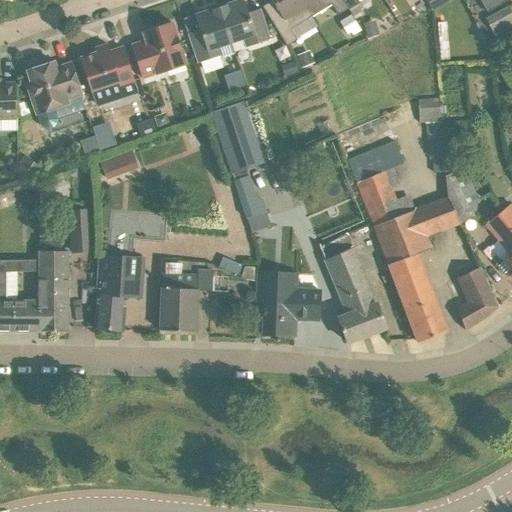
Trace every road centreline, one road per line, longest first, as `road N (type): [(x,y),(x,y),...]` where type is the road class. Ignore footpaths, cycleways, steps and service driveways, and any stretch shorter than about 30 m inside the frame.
road 1 (unclassified): [(0,356),(294,362),(412,373),(451,366),(511,334)]
road 2 (tertiary): [(52,511),(183,511)]
